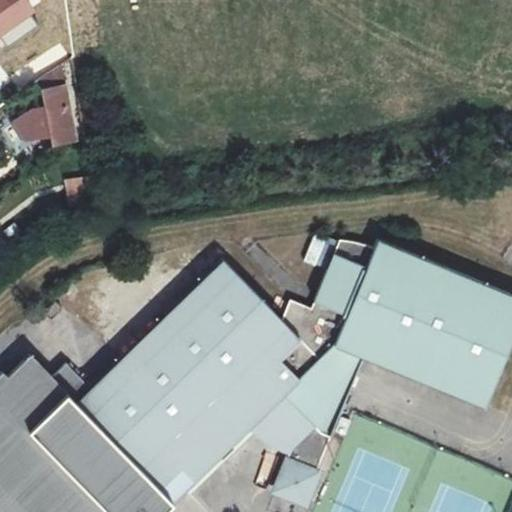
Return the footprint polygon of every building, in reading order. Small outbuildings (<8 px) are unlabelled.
[(41,80),(53,141),(72,138),(60,76),(41,80)] [(81,174),(63,176),(67,203),(85,196),(81,174)] [(325,268),(334,239),(314,232),(304,261),(325,268)] [(189,494),(253,433),(290,448),(273,489),(302,500),(360,355),(482,404),(511,327),(511,293),(374,238),(370,247),(367,245),(355,241),(345,240),(345,239),(342,239),(338,239),(310,307),(289,299),(281,319),(222,260),(75,402),(79,406),(58,426),(50,418),(10,457),(0,446),(0,511),(159,511),(183,489),(189,494)] [(54,299),(43,309),(50,317),(61,307),(54,299)]
